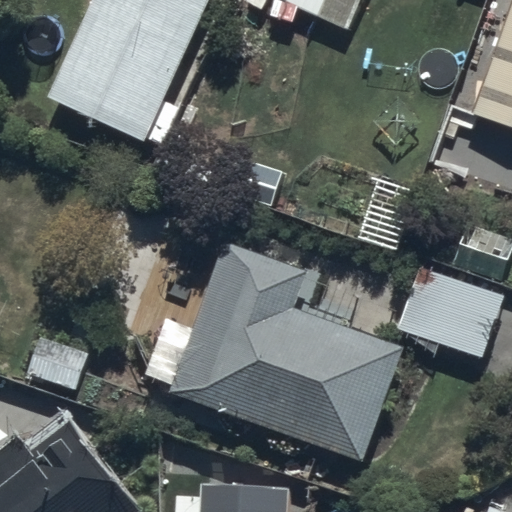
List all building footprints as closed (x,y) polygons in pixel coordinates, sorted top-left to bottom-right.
[(0,0),(0,12),(10,18),(20,0),(0,0)] [(90,0),(46,93),(147,141),(214,0),(90,0)] [(286,0),(351,30),(365,0),(286,0)] [(511,20),(477,122),(511,134),(511,20)] [(228,239),(172,389),(367,460),(409,346),(300,306),(313,270),(228,239)] [(424,267),(404,326),(487,355),(507,296),(424,267)] [(0,511),(146,511),(158,502),(71,393),(0,449),(0,511)] [(286,511),(288,488),(199,483),(197,511),(286,511)]
